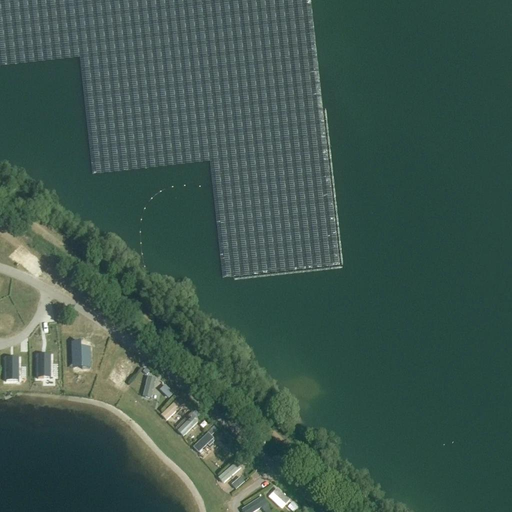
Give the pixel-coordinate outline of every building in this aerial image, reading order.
[(80,344),(72,345),(72,367),(81,366),(81,370),(89,370),(88,350),(80,350),(80,344)] [(51,381),(51,357),(37,357),(37,381),(51,381)] [(121,371),(126,374),(130,367),(118,359),(105,378),(113,383),(121,371)] [(5,360),(5,384),(19,384),(19,360),(5,360)] [(142,375),(138,379),(143,384),(147,380),(142,375)] [(192,416),(196,421),(200,416),(196,412),(192,416)] [(177,432),(184,438),(198,423),(191,417),(177,432)] [(209,435),(191,446),(196,453),(214,442),(209,435)] [(243,458),(238,463),(242,467),(247,462),(243,458)] [(242,511),(257,511),(261,510),(262,511),(270,511),(261,498),(242,511)]
